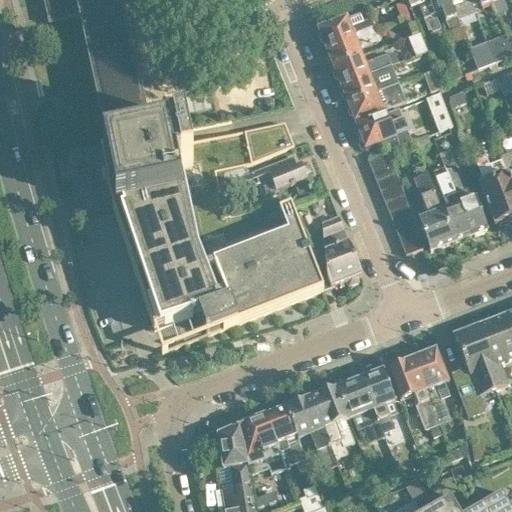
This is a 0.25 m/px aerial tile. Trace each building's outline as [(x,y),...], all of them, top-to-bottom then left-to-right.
[(82,15),(90,49),(110,143),(147,135),(117,0),(46,0),(48,8),(66,4),(70,18),(82,15)] [(388,0),(390,4),(390,5),(403,0),(405,0),(410,11),(417,8),(427,34),(430,33),(431,36),(436,48),(444,44),(441,38),(439,33),(433,16),(425,0),(388,0)] [(425,0),(433,16),(439,14),(443,25),(445,25),(449,35),(461,30),(458,24),(448,0),(425,0)] [(448,0),(458,24),(475,17),(472,9),(468,0),(448,0)] [(468,0),(472,9),(479,6),(480,11),(492,6),(489,0),(468,0)] [(489,0),(492,6),(496,17),(506,13),(501,0),(489,0)] [(404,3),(395,6),(401,21),(410,18),(404,3)] [(319,34),(317,37),(320,44),(323,45),(325,50),(376,31),(372,20),(363,24),(360,15),(347,20),(318,31),(319,34)] [(401,21),(400,22),(405,34),(415,31),(410,18),(401,21)] [(376,31),(325,50),(327,56),(326,59),(331,70),(362,58),(359,51),(381,42),(376,31)] [(495,66),(511,59),(511,57),(508,48),(508,46),(490,53),(490,55),(495,66)] [(362,58),(331,70),(335,80),(338,82),(340,88),(392,67),(399,65),(395,54),(365,65),(362,58)] [(473,61),(478,73),(495,66),(490,55),(473,61)] [(392,67),(340,88),(342,93),(341,96),(345,106),(376,94),(399,86),(392,67)] [(430,73),(422,76),(429,96),(437,93),(436,90),(430,73)] [(511,74),(496,81),(500,93),(503,100),(510,97),(511,102),(511,74)] [(488,97),(500,93),(496,81),(484,86),(488,97)] [(376,94),(345,106),(349,117),(352,118),(355,124),(355,126),(384,115),(384,114),(406,105),(399,86),(376,94)] [(467,106),(463,94),(449,100),(448,107),(450,112),(467,106)] [(384,115),(355,126),(356,128),(357,131),(356,134),(358,140),(359,141),(362,142),(365,151),(377,147),(380,152),(385,150),(387,154),(411,145),(398,112),(385,117),(384,115)] [(103,150),(109,181),(109,182),(115,209),(114,208),(112,208),(116,221),(219,189),(216,174),(250,167),(294,149),(285,126),(188,147),(184,129),(172,131),(174,143),(170,144),(168,136),(103,150)] [(416,143),(414,144),(417,153),(430,148),(427,139),(416,143)] [(444,170),(470,239),(487,233),(475,200),(470,203),(457,169),(451,152),(439,157),(444,170)] [(391,165),(387,154),(367,162),(371,173),(391,165)] [(484,155),(474,159),(487,193),(482,194),(495,228),(508,223),(511,224),(511,192),(500,162),(489,167),(484,155)] [(511,174),(509,167),(511,159),(509,155),(499,159),(500,162),(511,192),(511,174)] [(291,161),(231,184),(236,196),(271,182),(276,194),(290,188),(290,189),(296,187),(295,186),(307,181),(301,166),(296,168),(293,159),(291,160),(291,161)] [(395,175),(391,165),(371,173),(376,183),(395,175)] [(440,214),(453,246),(470,239),(444,170),(432,175),(446,211),(440,214)] [(376,183),(380,194),(399,186),(395,175),(376,183)] [(453,246),(440,214),(426,176),(413,181),(427,219),(418,222),(430,254),(453,246)] [(403,197),(399,186),(380,194),(384,204),(403,197)] [(223,332),(225,332),(198,245),(281,213),(278,208),(225,219),(219,189),(116,221),(154,333),(156,332),(209,314),(212,321),(201,325),(205,337),(222,330),(223,332)] [(384,204),(389,215),(408,208),(403,197),(384,204)] [(389,215),(393,226),(412,219),(408,208),(389,215)] [(198,245),(225,332),(323,294),(291,209),(281,213),(198,245)] [(416,229),(412,219),(393,226),(397,237),(416,229)] [(339,220),(322,227),(326,269),(327,280),(330,291),(345,285),(348,289),(358,285),(358,280),(362,278),(349,246),(344,233),(339,220)] [(397,237),(401,248),(420,240),(416,229),(397,237)] [(425,251),(420,240),(401,248),(406,258),(425,251)] [(483,374),(491,395),(509,388),(501,367),(511,362),(511,337),(505,318),(479,328),(486,346),(484,347),(493,370),(483,374)] [(486,346),(479,328),(454,337),(466,371),(451,376),(468,421),(483,415),(478,400),(491,395),(483,374),(493,370),(484,347),(486,346)] [(449,384),(436,352),(413,361),(438,426),(450,422),(437,389),(449,384)] [(413,361),(390,370),(402,402),(412,398),(425,431),(429,430),(432,438),(441,435),(438,426),(413,361)] [(362,381),(384,439),(387,447),(398,443),(384,406),(394,402),(383,373),(381,374),(378,373),(373,375),(371,378),(362,381)] [(338,391),(350,422),(353,421),(357,432),(362,430),(368,445),(384,439),(362,381),(353,385),(350,384),(345,386),(343,388),(338,391)] [(353,444),(345,423),(350,422),(338,391),(331,393),(330,391),(321,395),(322,397),(312,400),(335,461),(348,456),(345,448),(353,444)] [(285,411),(301,449),(313,444),(317,453),(319,452),(327,471),(338,467),(335,461),(312,400),(303,404),(301,403),(300,402),(299,402),(298,402),(297,402),(295,402),(294,403),(292,405),(292,406),(292,407),(291,407),(291,408),(285,411)] [(285,411),(266,418),(286,471),(287,472),(290,471),(289,469),(306,462),(301,449),(285,411)] [(243,426),(241,427),(249,477),(249,478),(267,471),(269,477),(286,471),(266,418),(254,423),(253,419),(242,423),(243,426)] [(254,511),(253,502),(249,477),(241,427),(232,431),(217,438),(217,439),(223,472),(231,470),(232,474),(230,479),(235,511),(254,511)] [(474,463),(485,460),(481,443),(471,445),(474,463)] [(466,446),(448,453),(452,463),(468,457),(466,446)] [(423,490),(409,498),(414,506),(427,498),(423,490)] [(471,502),(458,510),(457,511),(511,511),(501,494),(475,509),(471,502)] [(390,495),(374,500),(377,509),(394,503),(390,495)] [(306,499),(298,502),(300,507),(301,511),(323,511),(318,497),(308,501),(307,498),(306,499)] [(425,511),(457,511),(458,510),(450,497),(425,511)] [(254,511),(268,511),(263,498),(253,502),(254,511)]
